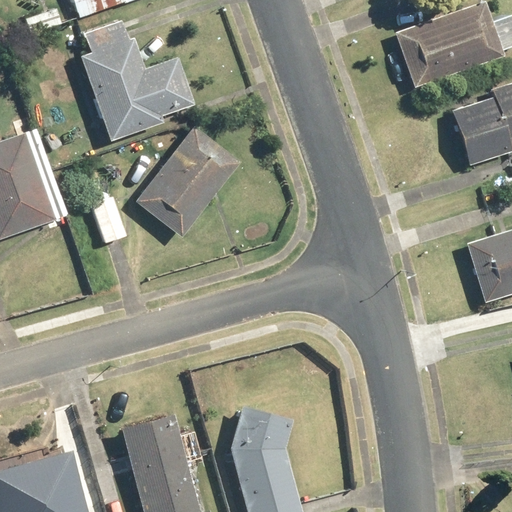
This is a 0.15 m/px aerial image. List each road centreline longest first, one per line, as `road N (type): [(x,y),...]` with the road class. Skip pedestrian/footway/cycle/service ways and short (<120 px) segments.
road 1 (residential): [(0,373),(373,272)]
road 2 (residential): [(279,0),(373,272)]
road 3 (residential): [(373,272),(416,511)]
